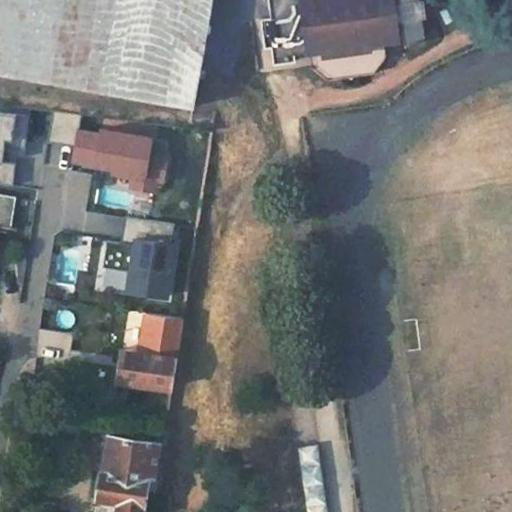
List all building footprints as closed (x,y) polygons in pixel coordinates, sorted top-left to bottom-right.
[(0,0),(0,71),(195,105),(212,0),(0,0)] [(270,0),(272,17),(266,17),(269,44),(275,43),(277,60),(301,57),(300,51),(315,49),(328,47),(333,78),(378,73),(373,41),(389,39),(409,36),(410,45),(425,34),(419,0),(270,0)] [(373,41),(378,73),(391,57),(389,39),(373,41)] [(315,49),(316,65),(333,78),(328,47),(315,49)] [(165,184),(170,156),(154,154),(156,135),(102,127),(101,134),(81,131),(83,113),(52,108),(47,144),(73,148),(70,167),(111,173),(110,179),(125,181),(124,189),(158,194),(160,185),(165,184)] [(19,113),(0,110),(0,182),(12,183),(14,166),(3,164),(6,140),(16,141),(19,113)] [(0,224),(12,227),(18,196),(0,192),(0,224)] [(112,243),(105,288),(168,297),(172,289),(179,241),(172,240),(174,226),(127,219),(124,245),(112,243)] [(175,305),(155,303),(154,312),(174,315),(175,305)] [(154,312),(146,311),(139,351),(123,348),(118,377),(173,386),(184,317),(174,315),(154,312)] [(159,442),(110,434),(104,471),(101,470),(96,509),(113,511),(141,511),(145,489),(155,492),(157,477),(154,477),(159,442)]
